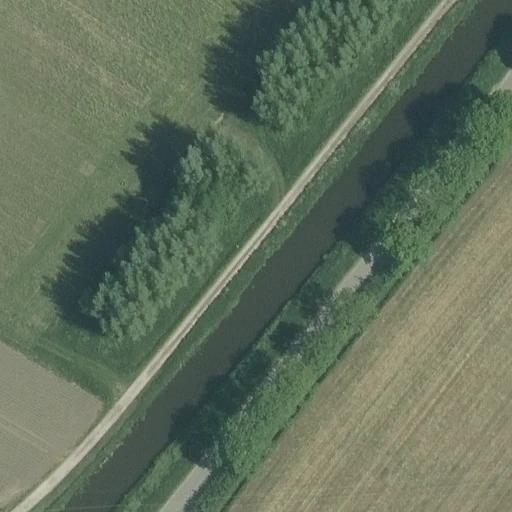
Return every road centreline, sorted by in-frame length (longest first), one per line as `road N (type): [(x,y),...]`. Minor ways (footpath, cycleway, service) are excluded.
road 1 (track): [(17,511),(153,365),(447,0)]
road 2 (tertiary): [(169,511),(511,81)]
